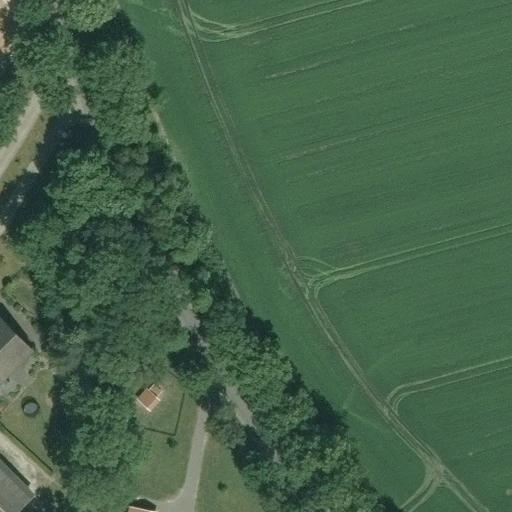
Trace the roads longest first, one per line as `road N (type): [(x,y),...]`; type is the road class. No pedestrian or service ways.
road 1 (tertiary): [(317,511),(272,454),(147,244),(57,0)]
road 2 (unknown): [(0,155),(67,38)]
